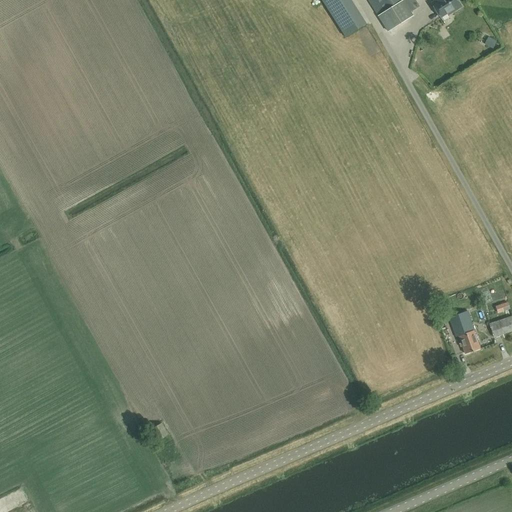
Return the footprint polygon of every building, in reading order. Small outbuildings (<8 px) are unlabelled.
[(366,24),(351,0),(321,0),(345,38),(366,24)] [(368,0),(387,31),(412,17),(403,1),(404,0),(433,0),(435,2),(431,4),(440,18),(452,10),(453,12),(461,7),(456,0),(368,0)] [(486,43),(491,51),(495,48),(490,40),(486,43)] [(497,307),(499,314),(511,309),(511,308),(510,303),(497,307)] [(475,331),(467,310),(449,317),(456,336),(459,335),(466,353),(481,348),(475,332),(475,331)] [(511,331),(511,318),(490,325),(494,338),(511,331)]
